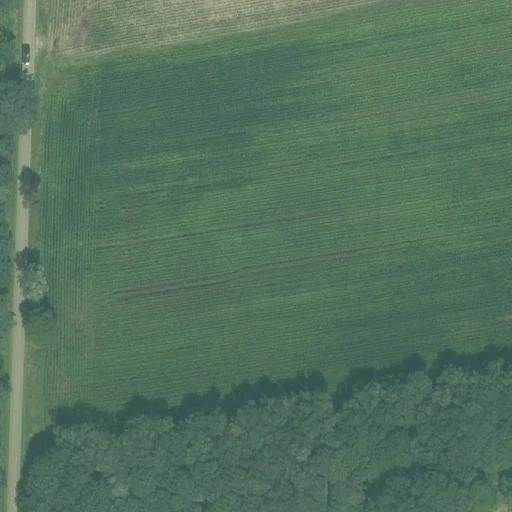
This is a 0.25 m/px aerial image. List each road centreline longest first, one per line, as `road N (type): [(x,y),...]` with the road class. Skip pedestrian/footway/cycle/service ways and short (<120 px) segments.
road 1 (unclassified): [(11,511),(29,0)]
road 2 (track): [(369,511),(369,493),(381,483),(511,466)]
